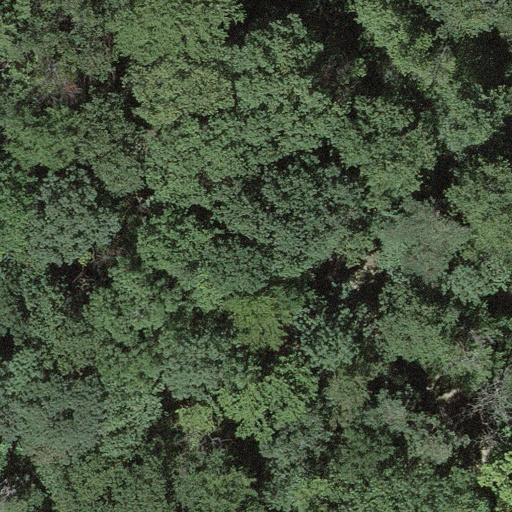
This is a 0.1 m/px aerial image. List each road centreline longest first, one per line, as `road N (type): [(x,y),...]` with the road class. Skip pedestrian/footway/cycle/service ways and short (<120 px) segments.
road 1 (track): [(0,112),(224,202),(329,286)]
road 2 (track): [(329,286),(495,511)]
road 3 (track): [(511,293),(329,286)]
